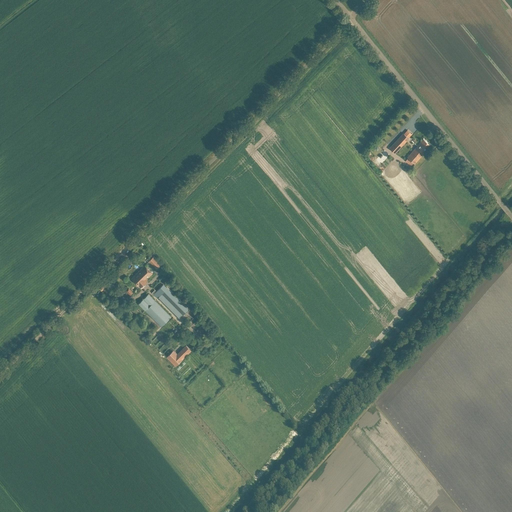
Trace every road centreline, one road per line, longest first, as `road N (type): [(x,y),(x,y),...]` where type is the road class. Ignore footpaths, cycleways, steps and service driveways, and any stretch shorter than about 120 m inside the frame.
road 1 (unclassified): [(95,277),(351,19)]
road 2 (tertiary): [(511,216),(351,19)]
road 3 (track): [(95,277),(0,376)]
